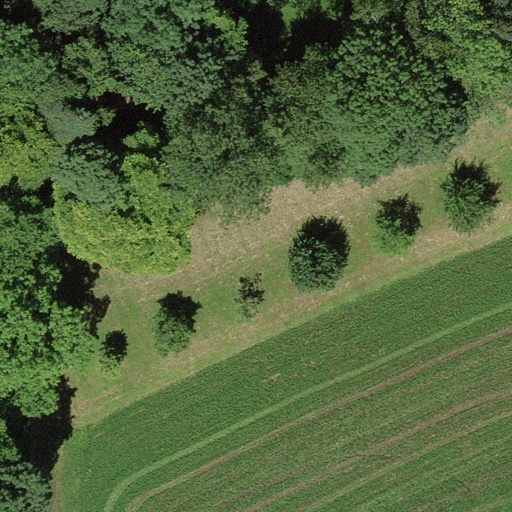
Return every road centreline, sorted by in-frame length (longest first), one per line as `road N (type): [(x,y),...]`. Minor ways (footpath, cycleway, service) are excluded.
road 1 (track): [(0,264),(11,230),(98,121),(186,40),(291,0)]
road 2 (track): [(0,305),(24,311),(39,342),(48,402),(44,511)]
